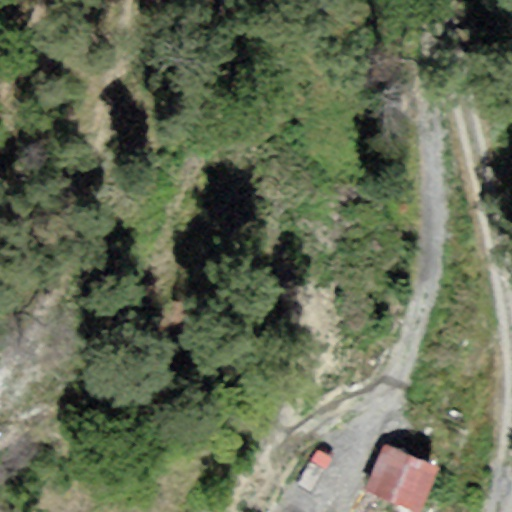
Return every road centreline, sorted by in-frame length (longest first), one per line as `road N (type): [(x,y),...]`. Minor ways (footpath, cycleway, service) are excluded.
road 1 (track): [(511,371),(453,0)]
road 2 (track): [(491,511),(511,387)]
